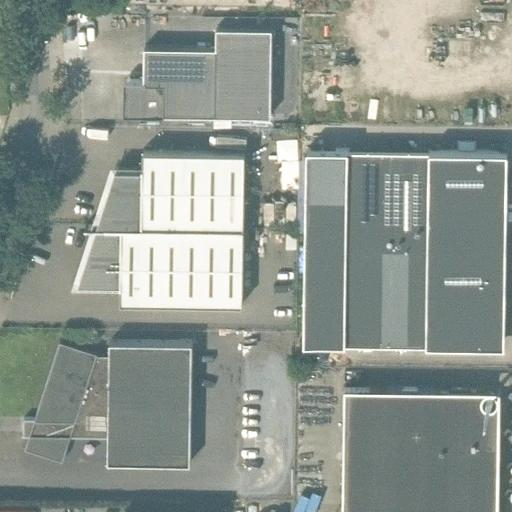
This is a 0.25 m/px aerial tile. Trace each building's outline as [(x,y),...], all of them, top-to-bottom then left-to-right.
[(271,116),(272,28),(217,28),(216,48),(145,47),(144,81),(125,80),(124,114),(164,115),(164,114),(271,116)] [(299,138),(280,139),(280,157),(299,156),(299,138)] [(307,149),(306,251),(304,343),(352,343),(396,344),(439,345),(500,346),(505,346),(505,300),(506,254),(507,207),(508,152),(442,151),(399,150),(356,149),(307,149)] [(243,304),(244,228),(245,152),(142,151),(142,169),(115,169),(96,226),(78,283),(120,284),(120,302),(243,304)] [(108,461),(190,463),(194,342),(110,340),(110,355),(97,354),(98,352),(60,340),(34,419),(24,419),(23,436),(29,436),(25,448),(63,461),(70,436),(108,437),(108,461)] [(503,511),(505,394),(350,392),(347,511),(503,511)]
